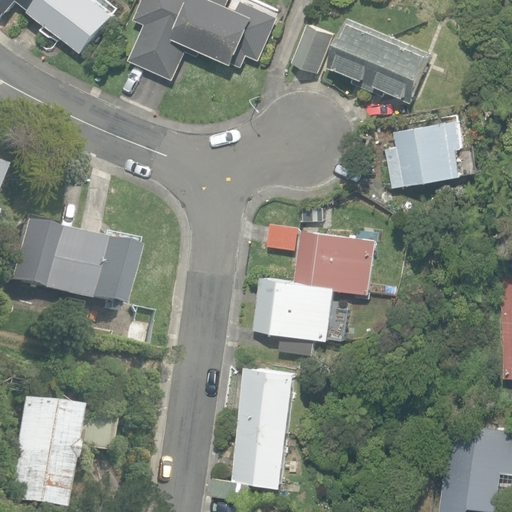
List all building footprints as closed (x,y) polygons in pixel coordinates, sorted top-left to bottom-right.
[(10,0),(15,3),(17,0),(21,0),(35,10),(43,0),(10,0)] [(98,0),(43,0),(35,10),(86,51),(116,14),(98,0)] [(133,59),(176,79),(189,50),(202,56),(205,49),(244,67),(250,54),(262,60),(281,17),(245,0),(244,0),(241,8),(230,3),(231,0),(146,0),(138,19),(149,24),(133,59)] [(390,91),(415,102),(437,52),(354,16),(331,70),(388,95),(390,91)] [(296,62),(322,73),(338,34),(312,23),(296,62)] [(388,143),(395,181),(466,170),(461,142),(467,142),(462,115),(397,126),(399,141),(388,143)] [(305,221),(324,224),(326,210),(307,207),(305,221)] [(106,309),(115,311),(117,304),(121,305),(134,246),(20,221),(7,280),(108,302),(106,309)] [(270,247),(299,251),(302,227),(273,223),(270,247)] [(381,239),(380,239),(307,227),(298,281),(339,288),(372,293),(381,239)] [(339,288),(298,281),(265,276),(256,329),(285,333),(282,350),(315,356),(318,337),(330,340),(339,288)] [(242,422),(294,430),(303,371),(251,364),(242,422)] [(6,499),(63,507),(69,458),(71,458),(73,446),(109,451),(114,415),(76,410),(77,406),(20,398),(6,499)] [(473,511),(474,506),(502,510),(507,470),(511,470),(511,426),(455,420),(443,511),(473,511)] [(286,486),(294,430),(242,422),(234,478),(217,476),(215,495),(254,500),(256,482),(286,486)]
